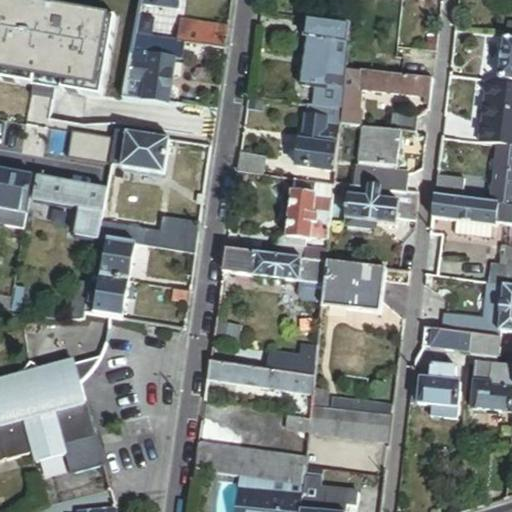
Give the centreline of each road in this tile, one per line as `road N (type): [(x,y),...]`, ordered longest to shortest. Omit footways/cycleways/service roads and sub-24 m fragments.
road 1 (residential): [(247,0),(174,511)]
road 2 (residential): [(390,511),(453,0)]
